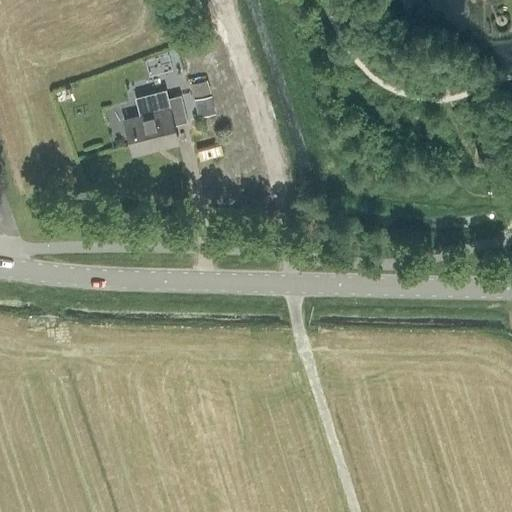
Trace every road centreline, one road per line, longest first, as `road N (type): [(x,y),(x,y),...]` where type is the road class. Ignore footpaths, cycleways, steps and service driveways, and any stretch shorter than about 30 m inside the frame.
road 1 (tertiary): [(511,291),(67,279),(0,268)]
road 2 (track): [(294,284),(274,157),(221,0)]
